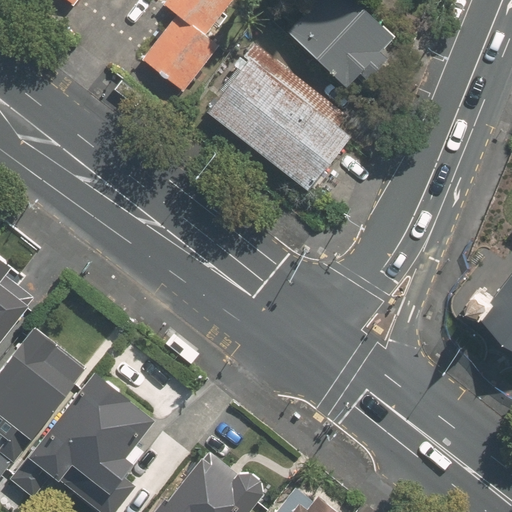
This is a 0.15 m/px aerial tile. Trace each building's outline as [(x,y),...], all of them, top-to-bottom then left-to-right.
[(63,0),(72,7),(77,0),(167,0),(163,5),(176,16),(141,61),(181,92),(217,48),(201,36),(229,0),(63,0)] [(356,0),(317,0),(288,31),(347,87),(360,74),(369,82),(402,48),(393,40),(396,37),(356,0)] [(305,193),(348,139),(338,132),(350,118),(254,43),(243,57),(249,62),(207,115),(305,193)] [(0,335),(34,293),(5,271),(11,264),(0,254),(0,335)] [(511,272),(496,293),(483,284),(471,300),(483,309),(511,331),(511,272)] [(0,446),(10,455),(12,456),(85,363),(32,321),(0,361),(0,446)] [(125,472),(137,457),(130,452),(159,415),(98,367),(32,451),(33,451),(14,476),(37,494),(56,470),(107,511),(117,511),(140,484),(125,472)] [(223,448),(253,412),(238,399),(208,436),(223,448)] [(0,467),(10,455),(0,446),(0,467)] [(239,471),(210,448),(204,456),(201,454),(167,498),(163,495),(149,511),(249,511),(246,510),(263,489),(261,487),(261,484),(261,482),(260,479),(259,476),(258,475),(255,473),(253,471),(251,470),(248,469),(245,469),(243,469),(240,470),(239,471)] [(312,495),(294,481),(269,511),(341,511),(345,508),(318,488),(312,495)]
